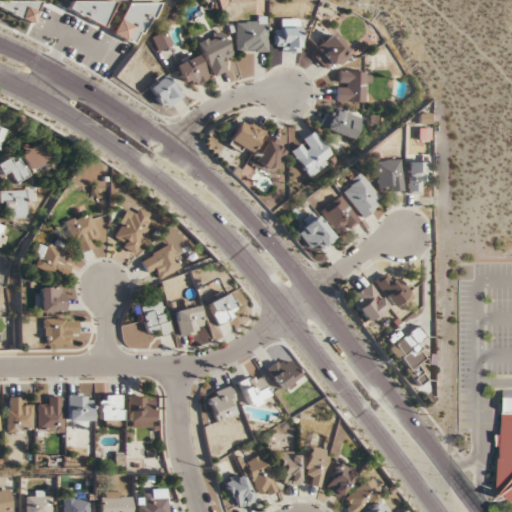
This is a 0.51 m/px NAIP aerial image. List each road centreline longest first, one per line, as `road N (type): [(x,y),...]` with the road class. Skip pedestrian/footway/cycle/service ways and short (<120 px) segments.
road 1 (secondary): [(480,511),(310,292),(208,179),(89,92),(0,44)]
road 2 (secondary): [(0,78),(98,133),(197,212),(435,511)]
road 3 (residential): [(409,234),(365,250),(247,343),(208,361),(180,368),(0,367)]
road 4 (residential): [(180,368),(188,466),(202,511)]
road 5 (residential): [(168,145),(222,102),(293,93)]
